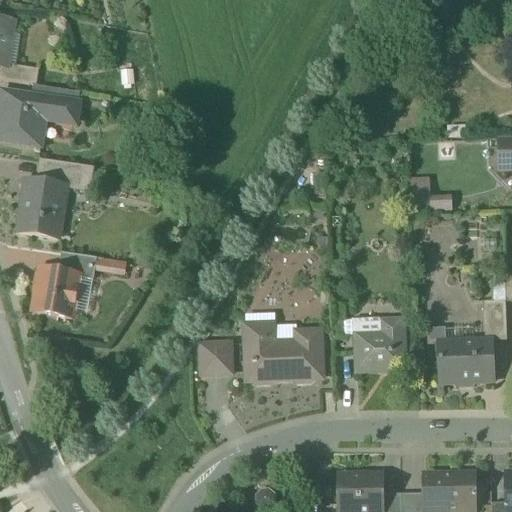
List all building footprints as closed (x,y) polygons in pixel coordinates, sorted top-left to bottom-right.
[(21,26),(0,22),(0,69),(1,70),(12,72),(21,26)] [(40,76),(12,72),(1,70),(0,74),(0,84),(38,90),(40,76)] [(85,106),(6,91),(0,123),(0,147),(47,156),(52,129),(80,134),(85,106)] [(511,141),(499,142),(500,170),(511,169),(511,141)] [(51,167),(47,187),(73,192),(94,196),(97,175),(51,167)] [(47,187),(28,184),(19,236),(64,243),(73,192),(47,187)] [(66,263),(64,280),(84,282),(94,284),(96,267),(66,263)] [(64,280),(39,276),(33,318),(78,324),(84,282),(64,280)] [(489,341),(510,340),(509,308),(511,308),(511,283),(495,284),(496,308),(488,308),(489,341)] [(386,341),(359,342),(360,379),(408,378),(407,322),(385,323),(386,341)] [(279,328),(247,329),(248,390),(330,389),(329,333),(298,334),(298,348),(280,348),(279,328)] [(492,345),(442,347),(444,392),(494,390),(492,345)] [(234,348),(203,349),(204,381),(235,380),(234,348)] [(511,511),(511,478),(511,503),(511,507),(496,508),(496,511),(511,511)] [(404,511),(479,511),(479,479),(425,480),(426,499),(404,499),(404,511)] [(403,511),(403,500),(374,500),(374,480),(327,481),(328,511),(403,511)]
